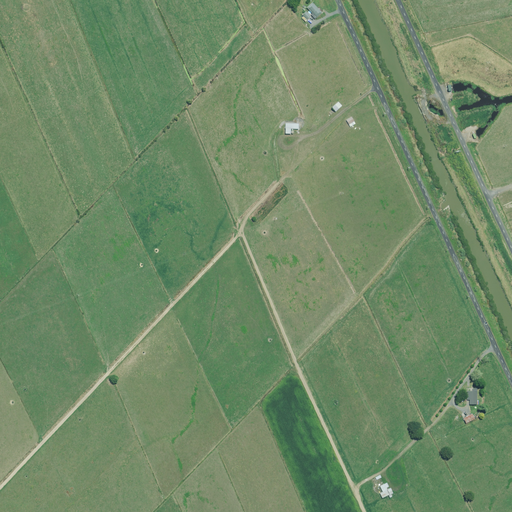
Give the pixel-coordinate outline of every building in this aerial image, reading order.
[(321,13),(312,3),(306,8),(312,14),(311,16),(314,20),(321,13)] [(341,106),(338,102),(331,108),(335,112),(341,106)] [(355,124),(351,117),(346,120),(350,127),(355,124)] [(290,129),(294,129),(298,129),(298,124),(285,123),(285,134),(290,134),(290,129)] [(477,388),(470,388),(470,391),(467,391),(467,400),(470,400),(470,404),(477,404),(477,388)] [(475,419),(472,414),(463,418),(466,423),(475,419)] [(388,487),(387,483),(380,486),(382,492),(380,493),(382,498),(388,495),(390,498),(392,497),(391,494),(392,493),(390,488),(387,490),(386,488),(388,487)]
